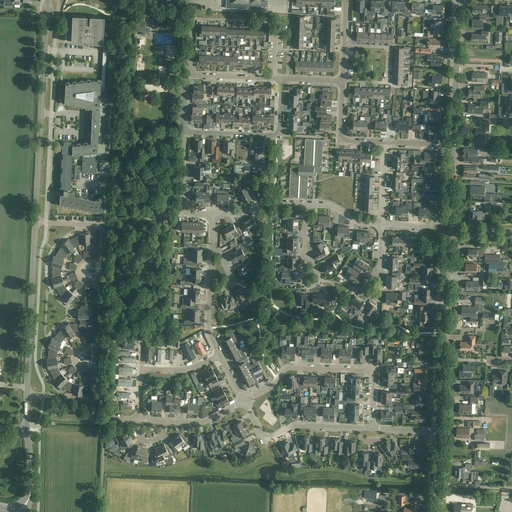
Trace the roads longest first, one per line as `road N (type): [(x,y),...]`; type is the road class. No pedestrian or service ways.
road 1 (tertiary): [(35,222),(48,0)]
road 2 (unclassified): [(440,430),(448,227)]
road 3 (residential): [(371,428),(373,377),(366,371),(288,368),(244,402)]
road 4 (tertiary): [(26,394),(35,222)]
road 5 (residential): [(185,131),(279,136),(281,78)]
road 6 (residential): [(371,428),(298,425),(266,438),(244,402)]
road 7 (unclassified): [(454,145),(459,0)]
